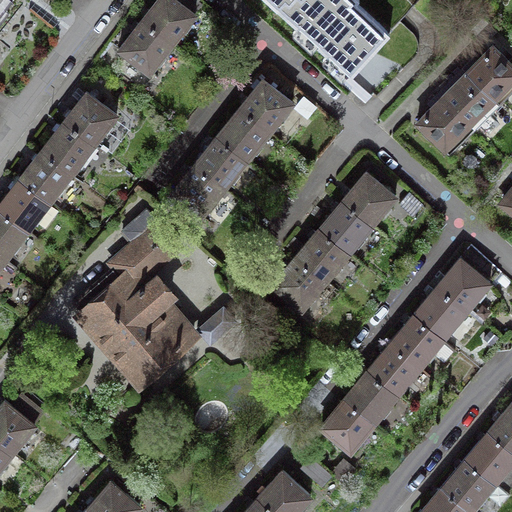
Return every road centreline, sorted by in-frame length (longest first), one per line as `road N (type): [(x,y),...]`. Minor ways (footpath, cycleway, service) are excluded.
road 1 (residential): [(219,511),(467,221)]
road 2 (residential): [(222,0),(467,221)]
road 3 (residential): [(379,511),(511,353)]
road 4 (residential): [(109,0),(0,140)]
